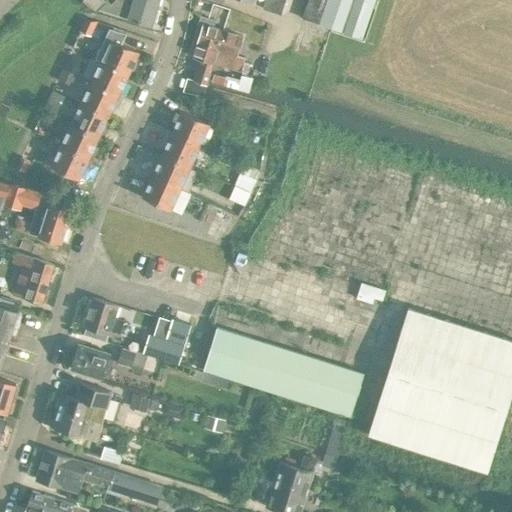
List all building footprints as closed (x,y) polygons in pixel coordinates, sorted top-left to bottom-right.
[(109,0),(100,0),(95,5),(98,8),(129,17),(133,0),(111,0),(111,1),(109,0)] [(133,0),(129,17),(151,24),(158,0),(133,0)] [(285,0),(265,0),(263,8),(281,14),(285,0)] [(307,0),(302,16),(343,31),(362,38),(375,0),(307,0)] [(193,56),(200,58),(193,80),(207,84),(210,74),(210,72),(213,62),(224,30),(213,26),(215,20),(201,16),(198,24),(203,25),(193,56)] [(83,32),(106,42),(112,28),(95,21),(93,26),(87,23),(83,32)] [(224,30),(213,62),(233,68),(243,36),(224,30)] [(112,38),(102,60),(129,72),(139,51),(112,38)] [(69,54),(62,67),(76,74),(77,74),(83,61),(81,60),(69,54)] [(102,60),(92,81),(119,94),(129,72),(102,60)] [(62,67),(57,78),(72,85),(77,74),(76,74),(62,67)] [(226,76),(223,85),(248,91),(251,78),(241,76),(240,79),(226,76)] [(92,81),(82,102),(109,115),(119,94),(92,81)] [(52,87),(44,104),(45,104),(54,108),(61,92),(53,87),(52,87)] [(82,102),(71,124),(99,136),(109,115),(82,102)] [(182,111),(172,133),(200,145),(210,123),(182,111)] [(71,124),(62,145),(89,156),(99,136),(71,124)] [(319,129),(314,147),(359,159),(364,142),(319,129)] [(172,133),(163,154),(190,167),(200,145),(172,133)] [(27,143),(15,167),(26,172),(37,148),(27,143)] [(79,179),(89,156),(62,145),(52,166),(79,179)] [(314,147),(309,165),(354,178),(359,159),(314,147)] [(163,154),(152,177),(180,188),(190,167),(163,154)] [(432,158),(427,178),(472,191),(477,171),(432,158)] [(309,165),(304,182),(345,194),(349,196),(354,178),(309,165)] [(240,172),(235,185),(249,191),(251,191),(256,178),(255,178),(240,172)] [(171,209),(180,188),(152,177),(143,197),(171,209)] [(427,178),(421,198),(466,212),(472,191),(427,178)] [(0,181),(0,200),(4,202),(5,197),(9,185),(0,181)] [(9,185),(5,197),(4,202),(14,205),(20,186),(10,182),(9,185)] [(304,182),(299,200),(339,212),(345,194),(304,182)] [(235,185),(229,197),(243,204),(244,204),(249,191),(235,185)] [(20,186),(14,205),(20,207),(22,202),(36,207),(37,207),(41,195),(26,190),(26,188),(20,186)] [(36,207),(28,231),(39,235),(61,242),(71,211),(49,204),(51,198),(41,195),(37,207),(36,207)] [(421,198),(415,219),(460,233),(466,212),(421,198)] [(299,200),(294,217),(334,230),(339,212),(299,200)] [(288,235),(332,249),(338,231),(334,230),(294,217),(288,235)] [(415,219),(409,240),(453,253),(454,253),(460,233),(415,219)] [(511,234),(506,232),(503,244),(510,246),(511,239),(511,234)] [(288,235),(282,253),(327,267),(332,249),(288,235)] [(409,240),(403,261),(447,275),(454,253),(453,253),(409,240)] [(503,244),(499,256),(506,258),(510,246),(503,244)] [(42,302),(51,273),(54,264),(15,252),(11,262),(22,265),(14,293),(42,302)] [(403,261),(396,282),(441,296),(447,275),(403,261)] [(492,277),(488,289),(496,292),(499,280),(492,277)] [(221,289),(205,336),(227,343),(228,340),(242,295),(241,295),(221,289)] [(488,289),(484,301),(492,303),(496,292),(488,289)] [(0,369),(18,311),(15,311),(19,300),(0,295),(0,369)] [(242,295),(228,340),(250,347),(264,302),(242,295)] [(86,326),(83,334),(106,341),(108,333),(109,333),(110,329),(120,332),(124,319),(114,316),(118,304),(94,297),(84,325),(86,326)] [(264,302),(250,347),(272,353),(286,309),(264,302)] [(286,309),(272,353),(294,360),(307,315),(286,309)] [(307,315),(294,360),(316,366),(329,322),(307,315)] [(148,333),(142,352),(179,363),(191,324),(172,318),(165,338),(148,333)] [(329,322),(316,366),(337,373),(350,328),(329,322)] [(350,328),(337,373),(359,379),(372,335),(350,328)] [(432,341),(425,364),(469,377),(476,354),(432,341)] [(79,343),(70,367),(101,377),(102,377),(103,374),(110,353),(79,343)] [(392,344),(389,351),(401,355),(404,347),(392,344)] [(122,346),(117,362),(132,366),(136,351),(122,346)] [(397,354),(389,352),(386,363),(393,366),(397,354)] [(425,364),(418,387),(462,400),(469,377),(425,364)] [(0,411),(7,413),(16,384),(0,378),(0,411)] [(63,393),(58,410),(102,424),(112,392),(80,382),(75,397),(63,393)] [(376,399),(382,401),(386,389),(379,387),(376,399)] [(418,387),(411,411),(455,424),(462,400),(418,387)] [(132,392),(128,405),(146,411),(150,397),(132,392)] [(378,413),(382,401),(376,399),(372,411),(378,413)] [(341,404),(329,400),(327,407),(339,411),(341,404)] [(58,410),(53,427),(98,441),(100,433),(99,433),(102,424),(58,410)] [(411,411),(403,434),(448,447),(455,424),(411,411)] [(101,458),(119,464),(122,452),(105,447),(101,458)] [(108,486),(106,491),(156,506),(162,486),(86,463),(70,457),(45,449),(36,478),(61,486),(78,491),(82,478),(108,486)] [(281,461),(276,477),(308,487),(313,470),(311,470),(315,458),(305,455),(301,467),(281,461)] [(504,456),(496,482),(511,486),(511,458),(510,458),(505,457),(504,456)] [(303,504),(308,487),(276,477),(267,506),(286,511),(298,511),(301,504),(303,504)] [(32,490),(28,505),(52,511),(70,511),(73,503),(32,490)]
